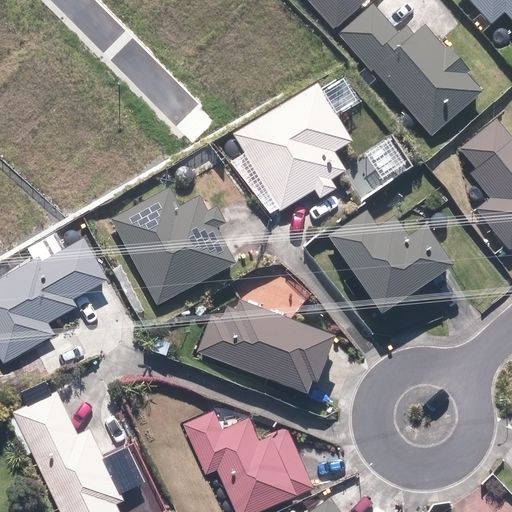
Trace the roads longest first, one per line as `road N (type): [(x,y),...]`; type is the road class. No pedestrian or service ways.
road 1 (residential): [(462,447),(429,463),(411,461),(383,437),(378,419),(390,385),(404,373),(422,368),(457,380)]
road 2 (unknown): [(72,0),(187,115)]
